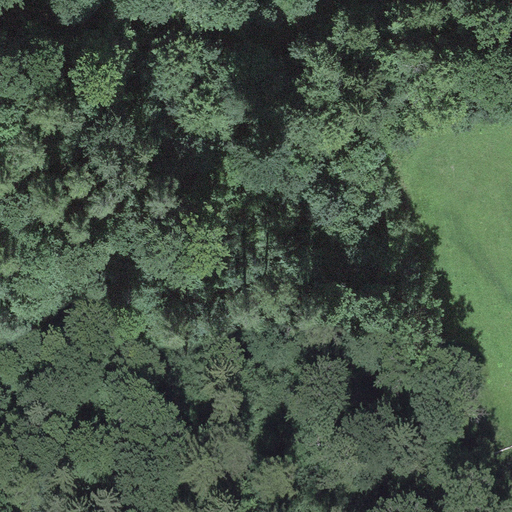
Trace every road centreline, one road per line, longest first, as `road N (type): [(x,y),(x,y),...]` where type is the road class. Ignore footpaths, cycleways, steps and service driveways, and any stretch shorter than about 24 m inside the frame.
road 1 (track): [(0,177),(24,159),(155,153),(257,185),(324,226),(395,298)]
road 2 (track): [(324,0),(316,15),(279,39),(241,45),(45,1),(0,3)]
